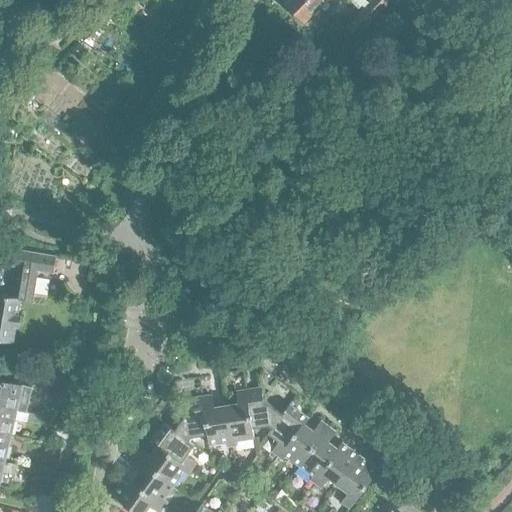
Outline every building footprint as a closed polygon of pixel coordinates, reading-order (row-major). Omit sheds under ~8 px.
[(304,23),(326,0),(286,0),(284,3),(304,23)] [(349,0),(358,8),(362,5),(364,8),(363,8),(375,19),(392,0),(370,0),(368,2),(365,0),(349,0)] [(358,38),(375,19),(363,8),(346,27),(358,38)] [(11,265),(15,266),(10,296),(0,294),(0,340),(13,343),(16,325),(20,326),(22,315),(17,315),(20,299),(32,301),(37,270),(54,273),(56,257),(14,249),(11,265)] [(111,265),(99,263),(93,262),(90,279),(108,282),(111,265)] [(0,379),(0,405),(17,409),(17,410),(26,412),(32,387),(23,385),(0,379)] [(90,386),(81,384),(65,380),(60,402),(84,407),(90,386)] [(272,427),(282,413),(263,399),(261,387),(247,389),(252,427),(269,425),(272,427)] [(254,437),(252,427),(247,389),(236,391),(238,403),(226,405),(232,445),(236,445),(236,440),(254,437)] [(232,445),(226,405),(214,407),(212,395),(201,396),(207,434),(208,444),(226,441),(227,446),(232,445)] [(190,437),(207,434),(201,396),(187,398),(188,410),(174,430),(165,423),(150,442),(156,446),(189,471),(196,462),(186,455),(194,444),(188,440),(190,437)] [(280,457),(304,423),(308,418),(289,403),(282,413),(272,427),(268,433),(278,441),(271,450),(280,457)] [(0,405),(0,431),(11,434),(15,416),(27,419),(26,421),(38,423),(40,415),(26,412),(17,410),(17,409),(0,405)] [(299,465),(328,426),(320,420),(313,430),(304,423),(280,457),(283,459),(286,455),(299,465)] [(313,481),(337,448),(328,441),(335,431),(328,426),(299,465),(313,475),(310,479),(313,481)] [(0,431),(0,457),(5,459),(11,434),(0,431)] [(338,485),(360,455),(341,442),(337,448),(313,481),(322,487),(329,477),(338,485)] [(187,473),(189,471),(156,446),(150,455),(140,448),(134,456),(173,484),(184,470),(187,473)] [(350,508),(378,469),(360,455),(338,485),(348,492),(341,501),(350,508)] [(163,498),(173,484),(134,456),(129,463),(138,470),(132,479),(166,503),(167,501),(163,498)] [(0,457),(0,484),(12,488),(18,462),(5,459),(0,457)] [(46,494),(52,470),(41,467),(35,491),(46,494)] [(57,496),(63,472),(52,470),(46,494),(57,496)] [(74,475),(66,473),(63,472),(57,496),(68,499),(74,475)] [(159,511),(166,503),(132,479),(126,475),(112,494),(136,511),(144,511),(149,505),(158,511),(159,511)] [(424,511),(405,498),(397,508),(393,505),(388,511),(424,511)]
